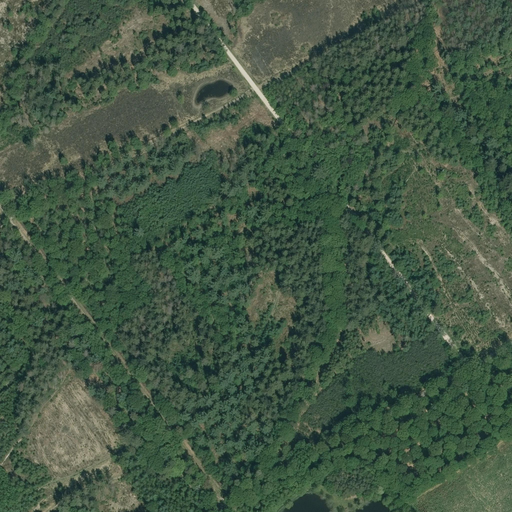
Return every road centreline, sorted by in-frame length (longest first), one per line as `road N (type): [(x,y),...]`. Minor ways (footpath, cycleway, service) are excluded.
road 1 (unclassified): [(189,0),(469,369)]
road 2 (unclassified): [(214,511),(469,369)]
road 3 (track): [(256,88),(30,207)]
road 4 (track): [(256,88),(428,0)]
road 5 (track): [(183,446),(102,340)]
